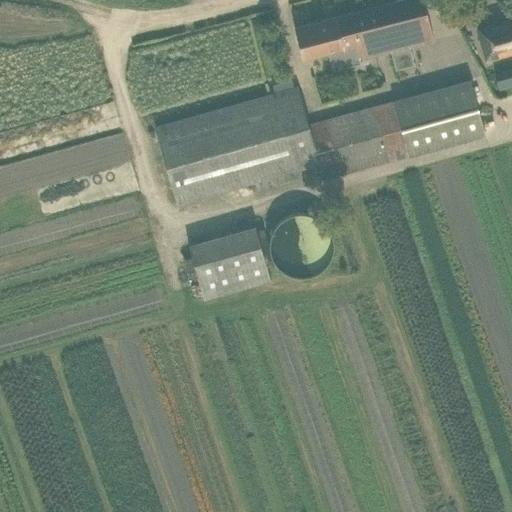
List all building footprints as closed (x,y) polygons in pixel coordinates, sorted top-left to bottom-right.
[(433,40),(423,0),(397,0),(294,27),(302,57),(339,48),(343,63),(433,40)] [(476,28),(486,60),(511,51),(511,17),(502,21),(503,23),(491,27),(490,24),(476,28)] [(469,79),(307,125),(317,163),(322,179),(485,133),(469,79)] [(317,163),(307,125),(297,88),(155,127),(175,203),(253,181),(255,190),(298,179),(296,169),(317,163)] [(326,245),(326,244),(324,235),(322,228),(318,223),(313,219),(307,215),(303,214),(296,212),(289,213),(284,214),(278,217),(273,221),(268,226),(265,231),(263,237),(263,244),(263,251),(265,256),(268,261),(272,266),(277,270),(282,273),(289,275),(293,276),(299,275),(307,273),(312,270),(317,266),(321,261),(324,256),(325,251),(326,245)] [(187,242),(203,299),(270,280),(253,223),(187,242)]
